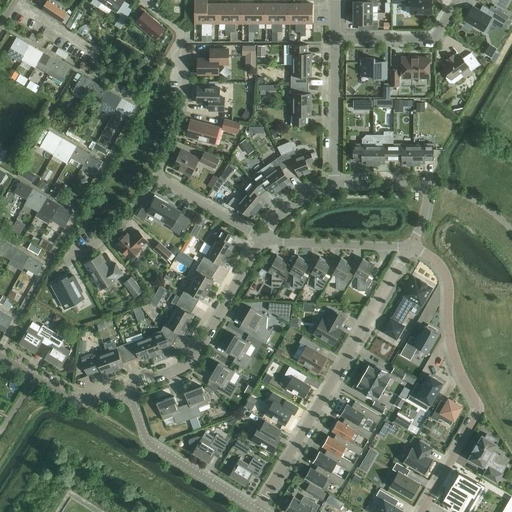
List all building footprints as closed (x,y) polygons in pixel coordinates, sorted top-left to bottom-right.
[(42,9),(62,22),(67,14),(47,0),(42,9)] [(127,7),(129,4),(123,0),(92,0),(91,2),(98,7),(102,2),(121,16),(118,20),(123,24),(132,10),(127,7)] [(206,35),(207,1),(194,0),(194,23),(202,23),(202,35),(206,35)] [(353,12),(372,13),(372,6),(378,6),(377,0),(364,0),(364,1),(353,1),(353,12)] [(404,0),(404,3),(410,3),(410,13),(431,13),(431,0),(404,0)] [(218,23),(218,4),(207,4),(207,1),(206,35),(212,35),(212,23),(218,23)] [(230,32),(230,4),(218,4),(218,23),(225,23),(225,32),(230,32)] [(242,23),(242,4),(230,4),(230,32),(235,32),(235,23),(242,23)] [(253,32),(253,4),(242,4),(242,23),(248,23),(248,32),(253,32)] [(265,24),(265,4),(253,4),(253,32),(259,32),(259,23),(265,24)] [(277,32),(277,4),(265,4),(265,24),(272,24),(272,32),(277,32)] [(289,24),(289,4),(277,4),(277,32),(282,32),(282,24),(289,24)] [(300,32),(300,4),(289,4),(289,24),(295,24),(295,32),(300,32)] [(300,4),(300,32),(300,36),(306,36),(306,24),(312,23),(313,4),(300,4)] [(484,30),(487,32),(495,20),(504,25),(508,18),(489,7),(487,11),(473,4),(464,20),(483,31),(484,30)] [(135,23),(155,40),(165,28),(145,11),(135,23)] [(378,13),(372,13),(353,12),(353,24),(364,24),(364,30),(378,30),(378,13)] [(449,31),(447,36),(456,39),(458,35),(449,31)] [(17,38),(7,54),(20,62),(22,60),(25,55),(30,46),(17,38)] [(494,53),(500,42),(492,38),(486,48),(494,53)] [(292,65),(311,65),(311,54),(308,54),(308,45),(288,45),(288,54),(292,54),(292,65)] [(25,55),(22,60),(35,67),(38,62),(43,53),(30,46),(25,55)] [(198,58),(198,74),(218,74),(218,63),(228,63),(228,49),(210,49),(210,58),(198,58)] [(62,50),(59,55),(65,59),(68,54),(62,50)] [(474,68),(479,65),(471,52),(466,56),(466,57),(463,59),(460,55),(456,58),(453,54),(446,59),(449,63),(442,68),(448,76),(446,77),(449,82),(453,83),(462,76),(459,73),(468,67),(469,68),(472,65),(474,68)] [(38,62),(35,67),(48,74),(51,70),(56,61),(43,53),(38,62)] [(373,78),(386,78),(386,62),(374,62),(374,58),(360,58),(360,66),(361,66),(361,76),(373,76),(373,78)] [(407,77),(435,77),(435,58),(408,58),(407,77)] [(51,70),(48,74),(62,82),(70,69),(56,61),(51,70)] [(291,85),(308,85),(308,76),(311,76),(311,65),(292,65),(292,75),(291,75),(291,85)] [(76,85),(73,90),(86,98),(89,92),(95,83),(81,75),(76,85)] [(115,82),(112,86),(119,90),(122,86),(115,82)] [(95,83),(89,92),(102,100),(108,91),(95,83)] [(308,94),(308,85),(291,85),(291,94),(292,94),(292,105),(311,105),(311,94),(308,94)] [(209,110),(224,111),(224,98),(219,98),(219,87),(197,87),(197,91),(194,93),(194,97),(197,99),(197,103),(209,103),(209,110)] [(102,100),(98,108),(112,115),(116,108),(121,98),(108,91),(102,100)] [(394,104),(410,105),(411,92),(394,92),(394,104)] [(387,117),(387,93),(363,93),(363,103),(356,103),(356,111),(365,111),(365,117),(387,117)] [(121,98),(116,108),(129,116),(134,106),(121,98)] [(311,116),(311,105),(292,105),(292,115),(291,115),(291,125),(308,125),(308,116),(311,116)] [(186,136),(214,144),(219,127),(190,119),(186,136)] [(222,129),(237,133),(240,123),(224,119),(222,129)] [(67,130),(66,133),(74,138),(76,135),(81,137),(83,134),(78,131),(70,127),(68,130),(67,130)] [(274,139),(280,136),(276,127),(270,130),(274,139)] [(255,140),(259,133),(250,128),(246,135),(255,140)] [(49,131),(40,147),(53,155),(57,149),(62,139),(49,131)] [(393,161),(393,143),(393,131),(384,131),(384,135),(373,135),(373,164),(380,164),(384,164),(384,161),(393,161)] [(366,164),(373,164),(373,135),(366,135),(363,139),(363,143),(353,143),(353,160),(362,160),(362,164),(367,164),(366,164)] [(57,149),(53,155),(67,161),(76,146),(62,139),(57,149)] [(19,152),(24,155),(31,144),(25,141),(24,142),(24,143),(19,152)] [(281,155),(287,166),(294,163),(298,175),(299,175),(299,177),(304,175),(304,174),(311,171),(310,171),(307,164),(314,161),(310,151),(296,156),(290,141),(277,147),(281,155)] [(107,150),(96,143),(92,149),(91,151),(96,153),(98,150),(104,154),(107,150)] [(407,164),(413,164),(413,145),(403,145),(403,143),(393,143),(393,161),(402,161),(402,164),(407,164)] [(413,145),(413,164),(420,164),(424,164),(424,161),(433,161),(433,143),(424,143),(424,145),(413,145)] [(76,146),(67,161),(80,169),(84,164),(89,154),(76,146)] [(28,158),(33,160),(36,154),(32,151),(28,158)] [(173,167),(191,175),(198,159),(181,151),(173,167)] [(200,161),(215,167),(218,159),(204,152),(200,161)] [(84,164),(80,169),(94,177),(97,171),(102,162),(89,154),(84,164)] [(282,169),(287,166),(281,155),(266,166),(281,188),(287,184),(286,183),(290,181),(282,169)] [(261,169),(250,177),(258,186),(264,182),(272,194),(276,191),(281,188),(270,172),(266,166),(261,169)] [(42,177),(47,180),(52,172),(47,168),(42,177)] [(212,189),(219,177),(218,177),(218,178),(213,175),(207,185),(212,188),(212,189)] [(36,183),(40,186),(44,179),(40,177),(36,183)] [(219,177),(212,189),(217,192),(224,180),(219,177)] [(250,177),(241,187),(247,192),(243,196),(258,209),(262,204),(264,200),(254,191),(258,186),(250,177)] [(28,199),(33,190),(20,182),(14,191),(28,199)] [(61,189),(66,191),(70,185),(65,182),(61,189)] [(38,212),(46,197),(33,190),(28,199),(25,204),(38,212)] [(66,194),(63,200),(72,205),(75,199),(66,194)] [(254,214),(258,209),(243,196),(239,201),(233,197),(227,204),(237,209),(238,207),(250,217),(253,214),(254,214)] [(52,219),(60,205),(46,197),(38,212),(52,219)] [(147,212),(172,227),(180,212),(162,200),(161,199),(157,197),(154,198),(152,201),(152,203),(147,212)] [(60,205),(52,219),(65,227),(73,213),(60,205)] [(271,219),(282,210),(278,205),(267,213),(271,219)] [(2,224),(10,228),(13,222),(5,218),(2,224)] [(23,226),(15,222),(11,229),(19,233),(23,226)] [(211,246),(228,256),(232,250),(231,250),(233,246),(231,244),(235,236),(220,228),(215,236),(217,237),(211,246)] [(10,229),(6,236),(10,239),(12,235),(18,238),(20,235),(10,229)] [(140,247),(147,240),(138,231),(131,238),(127,234),(124,236),(123,235),(121,236),(119,238),(118,240),(119,241),(116,244),(121,249),(125,254),(126,254),(130,259),(141,249),(140,247)] [(30,240),(36,243),(39,238),(32,234),(30,240)] [(3,242),(0,247),(0,252),(11,259),(16,249),(3,242)] [(154,248),(166,259),(171,253),(159,243),(154,248)] [(170,251),(175,255),(179,250),(174,246),(170,251)] [(225,261),(228,256),(211,246),(206,255),(205,254),(200,262),(215,271),(220,263),(222,265),(225,261)] [(182,248),(173,258),(183,268),(192,258),(182,248)] [(11,259),(8,263),(22,271),(24,266),(30,257),(16,249),(11,259)] [(283,257),(283,258),(276,254),(276,255),(277,256),(268,271),(272,274),(271,287),(280,287),(286,276),(281,273),(287,262),(288,260),(283,257)] [(116,263),(108,268),(99,255),(85,264),(90,273),(88,274),(93,281),(95,280),(100,289),(104,287),(106,290),(113,286),(111,282),(115,280),(115,279),(123,274),(116,263)] [(304,258),(304,259),(298,255),(297,256),(298,256),(289,272),(293,275),(293,288),(301,288),(307,277),(302,274),(309,262),(309,261),(304,258)] [(326,259),(325,260),(319,256),(319,257),(320,257),(311,273),(315,276),(314,289),(322,289),(329,278),(324,275),(330,263),(331,262),(326,259)] [(30,257),(24,266),(38,274),(43,264),(30,257)] [(347,260),(347,261),(341,257),(340,258),(341,258),(332,274),(336,277),(336,289),(344,290),(350,279),(345,276),(352,264),(352,263),(347,260)] [(369,261),(368,262),(362,258),(362,259),(363,259),(354,275),(358,277),(357,290),(365,291),(372,279),(367,276),(373,265),(374,264),(369,261)] [(211,279),(215,271),(200,262),(195,271),(197,271),(191,280),(208,290),(212,285),(211,284),(213,280),(211,279)] [(80,291),(82,290),(74,275),(67,278),(66,277),(52,285),(62,305),(73,299),(75,303),(84,298),(80,291)] [(124,282),(135,296),(142,291),(131,277),(124,282)] [(391,319),(383,331),(396,339),(404,326),(401,324),(412,305),(419,309),(431,288),(426,285),(427,283),(420,280),(420,281),(414,278),(404,295),(405,296),(391,319)] [(205,296),(208,290),(191,280),(186,290),(185,289),(180,297),(195,306),(199,298),(202,300),(204,296),(205,296)] [(154,297),(151,302),(157,305),(160,300),(154,297)] [(190,313),(195,306),(180,297),(175,305),(177,306),(171,315),(188,325),(191,319),(193,315),(190,313)] [(6,298),(2,305),(3,305),(9,309),(13,302),(6,298)] [(268,310),(289,322),(291,304),(269,303),(268,310)] [(249,334),(265,343),(272,332),(267,329),(267,317),(266,316),(251,307),(242,323),(252,329),(249,334)] [(0,309),(0,328),(5,331),(13,317),(0,309)] [(339,323),(340,324),(344,317),(332,310),(325,321),(322,319),(314,333),(333,344),(341,330),(337,328),(339,323)] [(185,330),(188,325),(171,315),(166,324),(165,323),(161,330),(172,344),(179,332),(182,334),(184,330),(185,330)] [(46,344),(54,331),(43,324),(38,332),(29,327),(20,342),(35,351),(41,341),(46,344)] [(436,330),(429,326),(428,327),(425,325),(417,340),(411,336),(401,354),(410,359),(417,347),(427,353),(438,333),(435,331),(436,330)] [(160,349),(172,344),(161,330),(153,333),(154,334),(144,338),(151,356),(157,354),(156,354),(161,352),(160,349)] [(54,331),(46,344),(51,347),(45,357),(61,367),(70,351),(61,346),(65,338),(54,331)] [(233,361),(246,369),(253,357),(245,353),(250,344),(235,335),(226,351),(236,356),(233,361)] [(299,342),(306,346),(298,361),(318,372),(327,358),(319,353),(318,354),(315,352),(315,351),(310,348),(311,348),(310,347),(312,343),(313,343),(314,343),(302,336),(299,342)] [(144,359),(151,356),(144,338),(134,342),(133,340),(124,344),(130,360),(139,357),(140,360),(144,358),(144,359)] [(122,363),(130,360),(124,344),(116,347),(116,348),(106,352),(113,370),(119,368),(119,367),(123,366),(122,363)] [(107,372),(113,370),(106,352),(96,356),(96,354),(81,359),(87,376),(101,370),(102,373),(107,372)] [(217,389),(230,397),(237,385),(229,380),(234,371),(219,362),(209,378),(220,384),(217,389)] [(295,393),(303,398),(310,385),(300,380),(303,374),(289,366),(285,374),(291,378),(286,387),(288,389),(287,390),(294,394),(295,393)] [(386,372),(376,366),(374,369),(369,366),(364,375),(365,375),(364,376),(383,387),(383,386),(384,386),(389,378),(384,375),(386,372)] [(356,367),(350,378),(357,381),(362,370),(356,367)] [(405,373),(394,367),(391,372),(402,378),(405,373)] [(175,370),(177,379),(184,378),(182,369),(175,370)] [(408,399),(414,402),(417,397),(430,405),(443,382),(429,374),(421,388),(416,385),(408,399)] [(383,387),(364,376),(363,376),(358,385),(363,388),(362,391),(371,396),(373,393),(378,396),(383,388),(383,387)] [(248,385),(244,392),(250,395),(254,388),(248,385)] [(183,405),(189,419),(193,429),(201,426),(197,416),(201,415),(198,406),(208,402),(202,386),(185,392),(189,403),(183,405)] [(288,414),(290,412),(294,414),(298,407),(286,400),(284,402),(280,400),(281,397),(272,392),(268,399),(273,402),(266,414),(283,424),(282,425),(282,426),(285,422),(285,421),(286,420),(287,420),(290,415),(288,414)] [(189,419),(183,405),(178,407),(174,396),(157,402),(163,419),(173,415),(176,424),(189,419)] [(249,411),(254,404),(248,400),(244,408),(249,411)] [(441,400),(431,417),(437,421),(439,418),(450,425),(461,407),(449,400),(447,403),(441,400)] [(347,404),(341,415),(345,418),(346,417),(359,425),(359,424),(364,416),(378,424),(382,417),(355,401),(351,407),(347,404)] [(385,408),(374,401),(371,407),(382,413),(385,408)] [(338,420),(332,431),(336,433),(349,440),(350,440),(355,431),(369,439),(373,432),(359,424),(359,425),(346,417),(345,418),(342,423),(338,420)] [(275,439),(281,429),(265,420),(261,427),(259,426),(251,440),(272,452),(278,441),(275,439)] [(389,440),(396,428),(386,422),(379,435),(389,440)] [(219,429),(227,434),(230,428),(223,424),(219,429)] [(329,436),(322,446),(327,449),(340,456),(341,456),(346,447),(359,455),(364,448),(350,440),(349,440),(336,433),(333,438),(329,436)] [(215,451),(220,455),(228,442),(216,434),(211,442),(202,437),(193,452),(209,461),(215,451)] [(493,441),(494,439),(487,435),(485,437),(482,435),(477,442),(476,442),(472,450),(473,450),(468,458),(483,467),(484,466),(487,468),(483,475),(497,483),(503,473),(489,466),(496,454),(492,451),(497,443),(493,441)] [(411,447),(403,461),(425,474),(433,460),(427,456),(432,448),(419,441),(415,449),(411,447)] [(320,452),(313,462),(318,465),(331,472),(332,471),(337,463),(350,471),(354,464),(341,456),(340,456),(327,449),(324,454),(320,452)] [(251,474),(257,477),(264,464),(253,457),(248,465),(239,459),(230,474),(245,484),(251,474)] [(409,470),(396,463),(393,469),(398,472),(390,486),(411,498),(419,483),(406,476),(409,470)] [(310,467),(304,477),(322,488),(327,479),(341,487),(345,480),(332,471),(331,472),(318,465),(315,470),(310,467)] [(475,484),(476,482),(459,472),(445,496),(454,501),(451,506),(459,511),(461,509),(465,511),(468,511),(482,489),(475,484)] [(344,505),(349,497),(332,489),(328,497),(344,505)] [(384,499),(376,511),(402,511),(404,511),(390,503),(393,497),(379,489),(376,495),(384,499)] [(293,497),(285,511),(286,511),(315,511),(320,505),(311,500),(308,505),(293,497)]
